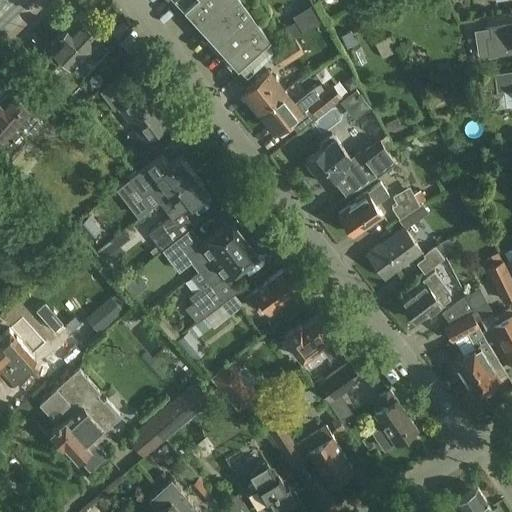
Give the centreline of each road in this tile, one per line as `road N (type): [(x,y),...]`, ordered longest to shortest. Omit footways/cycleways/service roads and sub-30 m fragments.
road 1 (residential): [(479,443),(131,0)]
road 2 (residential): [(479,443),(371,511)]
